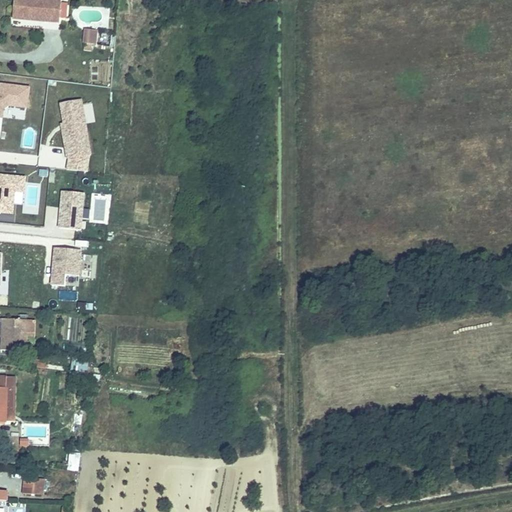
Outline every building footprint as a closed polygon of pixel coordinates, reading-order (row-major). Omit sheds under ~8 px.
[(35,0),(17,0),(16,19),(63,23),(65,2),(35,0)] [(95,32),(86,31),(85,45),(94,46),(95,32)] [(28,108),(31,88),(1,85),(0,94),(0,117),(3,118),(4,110),(9,106),(28,108)] [(91,155),(82,99),(70,101),(71,107),(62,108),(65,123),(66,127),(63,128),(68,159),(90,155),(91,155)] [(88,172),(90,155),(68,159),(67,169),(88,172)] [(24,192),(26,177),(0,174),(0,211),(13,213),(15,191),(24,192)] [(23,204),(24,192),(15,191),(14,203),(23,204)] [(80,230),(83,193),(61,192),(60,208),(62,208),(61,220),(59,220),(59,229),(80,230)] [(79,276),(82,251),(55,248),(53,269),(55,269),(55,275),(53,274),(52,285),(65,286),(66,275),(79,276)] [(27,352),(29,320),(0,318),(0,338),(4,338),(4,351),(27,352)] [(89,371),(90,361),(75,360),(74,369),(89,371)] [(23,423),(22,445),(29,445),(30,437),(47,438),(47,425),(23,423)] [(43,495),(45,479),(25,478),(24,494),(43,495)]
